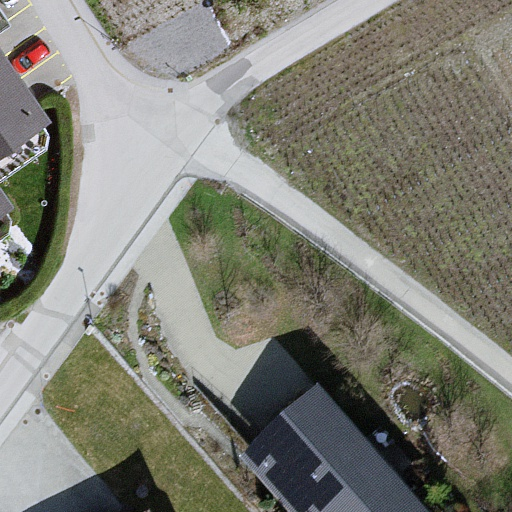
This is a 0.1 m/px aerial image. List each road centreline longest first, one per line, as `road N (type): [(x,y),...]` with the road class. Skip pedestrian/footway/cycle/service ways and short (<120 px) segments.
road 1 (tertiary): [(164,145),(0,389)]
road 2 (tertiary): [(367,0),(230,82),(164,145)]
road 3 (residential): [(51,0),(108,91),(164,145)]
